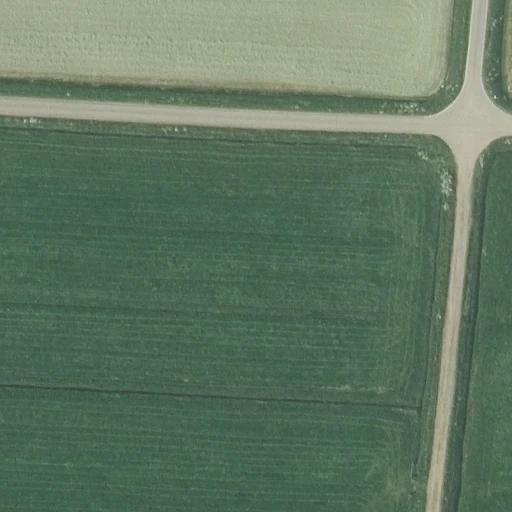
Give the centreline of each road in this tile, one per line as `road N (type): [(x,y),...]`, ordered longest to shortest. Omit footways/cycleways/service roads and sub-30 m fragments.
road 1 (unclassified): [(469,125),(0,106)]
road 2 (track): [(434,511),(469,125)]
road 3 (unclassified): [(469,125),(479,0)]
